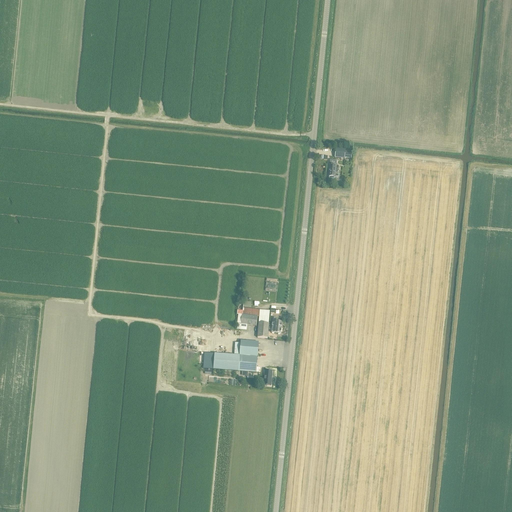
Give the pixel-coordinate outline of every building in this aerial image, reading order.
[(352,158),(353,150),(346,150),(345,153),(336,152),(335,158),(345,159),(345,158),(352,158)] [(327,179),(334,180),(334,178),(338,178),(338,174),(335,174),(336,166),(329,165),(327,179)] [(265,291),(277,292),(278,280),(267,279),(265,291)] [(259,311),(251,310),(252,303),(244,302),(241,324),(256,326),(257,317),(259,317),(257,338),(267,339),(270,312),(259,311)] [(273,318),(272,327),(281,329),(282,323),(275,322),(276,319),(273,318)] [(213,370),(256,373),(260,373),(260,367),(257,367),(258,343),(240,342),(239,357),(214,355),(213,370)] [(270,386),(272,372),(265,372),(263,385),(270,386)]
